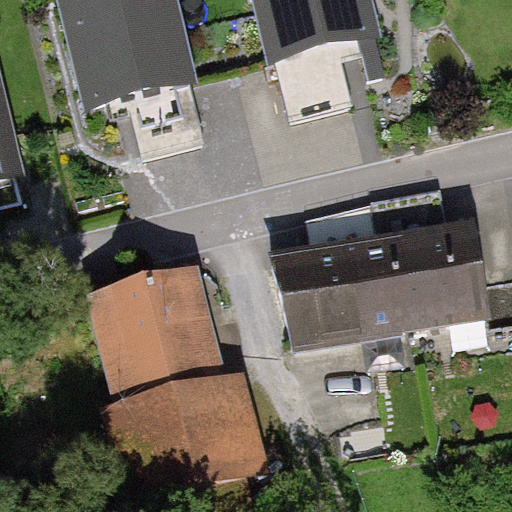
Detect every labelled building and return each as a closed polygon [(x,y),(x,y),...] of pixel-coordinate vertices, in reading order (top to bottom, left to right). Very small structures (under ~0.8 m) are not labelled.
[(167,0),(131,0),(69,16),(93,112),(129,104),(145,164),(205,149),(167,0)] [(362,0),(259,0),(292,127),(353,112),(337,50),(373,41),(362,0)] [(0,203),(15,200),(0,141),(0,203)] [(318,266),(275,273),(294,350),(402,333),(402,338),(487,323),(473,239),(447,243),(439,198),(312,228),(318,266)] [(151,511),(251,511),(191,287),(98,312),(151,511)]
